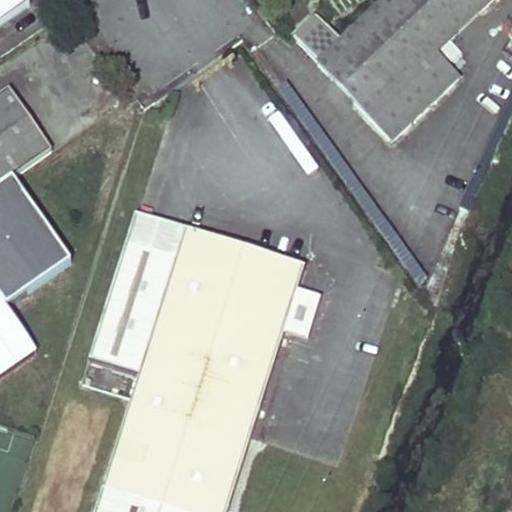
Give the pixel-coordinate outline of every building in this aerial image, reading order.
[(0,0),(0,23),(31,0),(0,0)] [(497,0),(390,0),(339,50),(314,25),(292,46),(389,147),(457,84),(436,61),(439,57),(451,69),(460,60),(448,48),(497,0)] [(11,95),(0,102),(0,383),(37,358),(7,314),(73,269),(14,184),(53,157),(11,95)] [(140,218),(130,246),(180,263),(190,235),(140,218)] [(140,380),(95,511),(227,511),(288,335),(305,341),(316,309),(299,303),(308,275),(190,235),(180,263),(130,246),(90,363),(140,380)]
